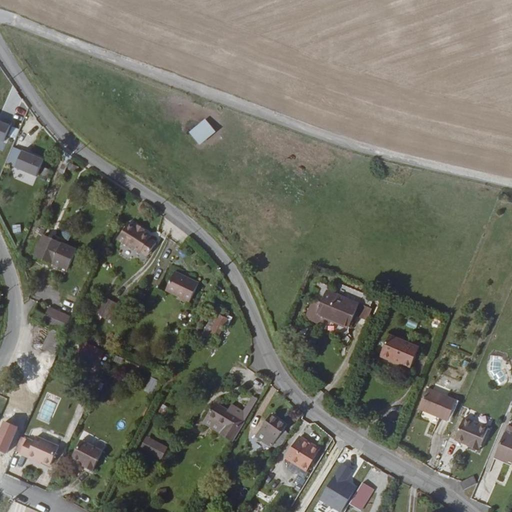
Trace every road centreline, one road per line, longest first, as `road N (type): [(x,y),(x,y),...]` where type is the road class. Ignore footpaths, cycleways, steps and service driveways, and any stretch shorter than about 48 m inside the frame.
road 1 (residential): [(465,511),(293,394),(210,244),(64,136),(0,53)]
road 2 (track): [(511,184),(283,124),(0,18)]
road 3 (tertiary): [(0,248),(15,298),(0,364)]
